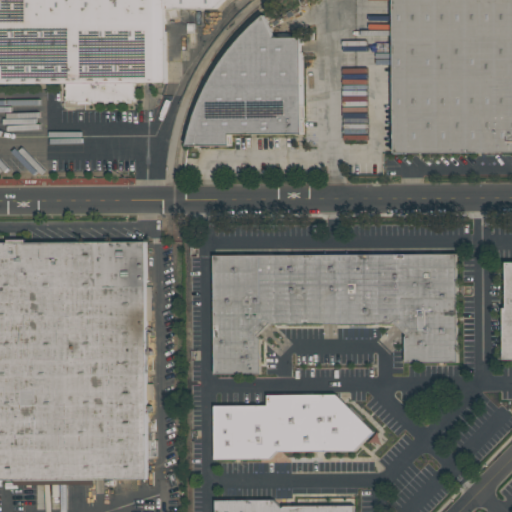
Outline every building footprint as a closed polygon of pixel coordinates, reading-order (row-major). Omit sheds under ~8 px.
[(226,0),(217,9),(181,9),(181,19),(166,19),(167,83),(135,83),(135,102),(64,102),(64,84),(0,84),(0,0),(226,0)] [(511,0),(511,153),(394,154),(392,0),(511,0)] [(188,146),(191,127),(197,109),(205,90),(214,73),(224,57),(237,42),(250,28),(265,14),(275,36),(305,36),(304,135),(231,134),(231,147),(188,146)] [(0,240),(144,240),(146,480),(0,480),(0,240)] [(263,340),(263,375),(214,375),(214,254),(458,254),(458,363),(405,362),(405,337),(389,353),(376,341),(392,324),(336,324),(336,338),(322,338),(322,324),(273,324),(291,343),(279,356),(263,340)] [(511,359),(503,359),(504,307),(506,307),(506,261),(511,261),(511,359)] [(271,460),(215,460),(214,405),(268,404),(268,394),(338,393),(376,432),(356,452),(279,452),(271,460)] [(216,511),(216,500),(275,499),(283,507),(285,505),(356,505),(356,511),(216,511)]
